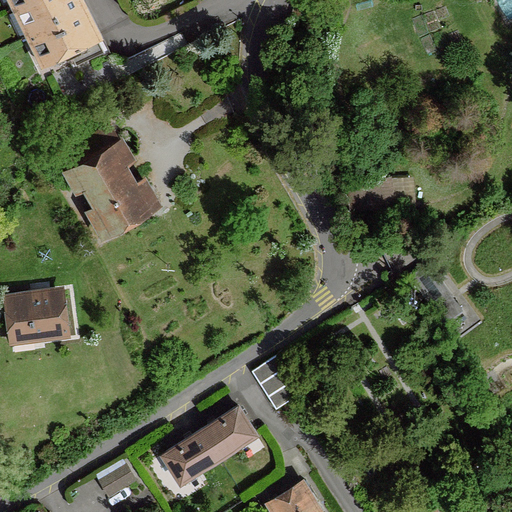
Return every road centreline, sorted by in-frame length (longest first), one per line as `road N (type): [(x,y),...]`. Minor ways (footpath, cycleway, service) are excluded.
road 1 (residential): [(0,507),(307,315),(325,296),(336,243),(258,92),(255,62),(271,5)]
road 2 (residential): [(223,0),(141,39),(124,38),(102,0)]
